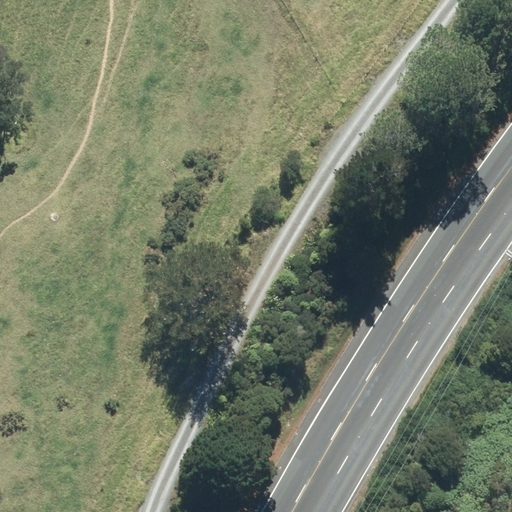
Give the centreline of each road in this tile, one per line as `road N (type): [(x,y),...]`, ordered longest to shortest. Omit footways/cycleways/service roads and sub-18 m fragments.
road 1 (track): [(448,0),(322,168),(218,358),(151,511)]
road 2 (secondary): [(511,154),(398,315),(284,511)]
